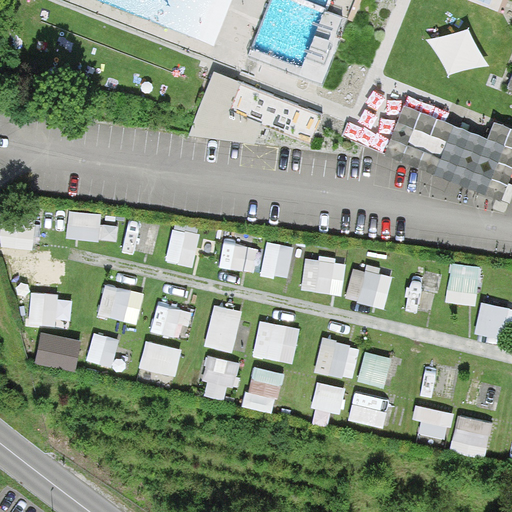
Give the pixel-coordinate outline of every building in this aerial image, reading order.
[(446,74),(486,63),(475,24),(435,35),(446,74)] [(486,133),(402,99),(383,148),(498,194),(507,172),(510,162),(511,162),(511,122),(493,115),(486,133)] [(102,241),(106,214),(73,208),(69,236),(102,241)] [(36,246),(36,213),(3,214),(4,247),(36,246)] [(176,224),(167,260),(195,266),(203,230),(176,224)] [(251,273),(257,241),(227,236),(220,268),(251,273)] [(289,278),(295,245),(269,240),(263,273),(289,278)] [(348,259),(309,253),(303,288),(343,295),(348,259)] [(35,288),(70,289),(71,258),(37,257),(35,288)] [(452,261),(449,301),(479,303),(482,263),(452,261)] [(378,304),(386,270),(355,263),(348,297),(378,304)] [(107,287),(106,319),(142,320),(143,288),(107,287)] [(73,319),(74,294),(33,293),(32,322),(58,323),(58,318),(73,319)] [(482,301),(478,333),(505,336),(509,304),(482,301)] [(216,303),(207,345),(235,351),(244,309),(216,303)] [(160,333),(188,336),(191,309),(163,306),(160,333)] [(255,355),(294,363),(302,327),(263,318),(255,355)] [(82,338),(43,330),(37,360),(76,367),(82,338)] [(319,373),(357,377),(360,342),(322,338),(319,373)] [(139,382),(173,390),(184,347),(150,339),(139,382)] [(387,385),(394,356),(367,350),(360,379),(387,385)] [(233,400),(242,361),(212,354),(203,392),(233,400)] [(427,363),(424,395),(454,398),(457,366),(427,363)] [(275,413),(286,373),(256,364),(245,404),(275,413)] [(313,421),(337,425),(344,385),(320,381),(313,421)] [(417,405),(416,420),(422,420),(420,435),(450,439),(453,409),(417,405)] [(459,414),(454,451),(490,455),(494,419),(459,414)]
